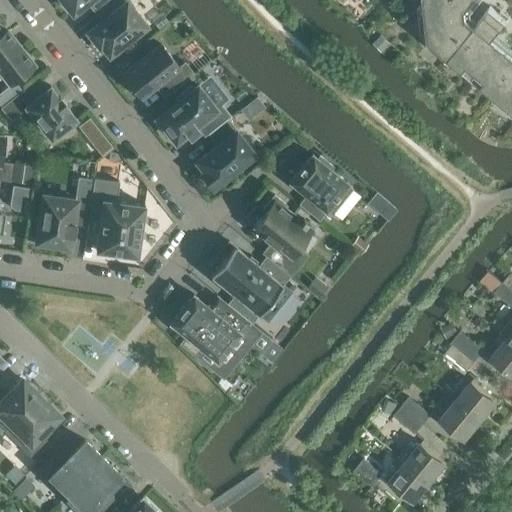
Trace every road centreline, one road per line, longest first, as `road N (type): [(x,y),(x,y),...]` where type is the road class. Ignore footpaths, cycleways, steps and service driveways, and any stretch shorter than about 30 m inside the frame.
road 1 (residential): [(24,0),(203,229)]
road 2 (residential): [(0,310),(182,497)]
road 3 (residential): [(0,262),(155,284),(203,229)]
